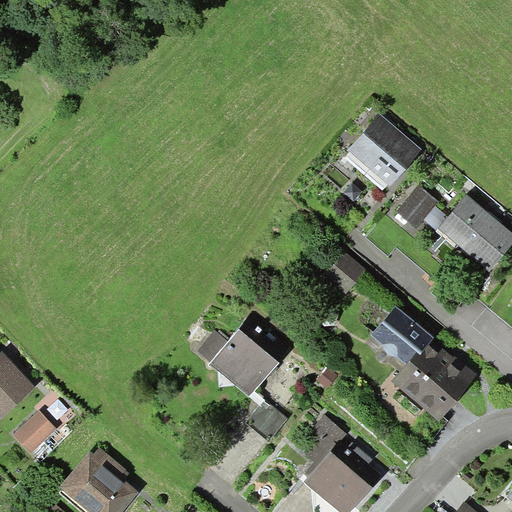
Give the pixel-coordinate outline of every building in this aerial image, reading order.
[(380,113),(348,151),(389,186),(421,149),(380,113)] [(353,183),(344,194),(353,202),(363,191),(353,183)] [(418,185),(397,212),(417,228),(424,219),(435,206),(438,202),(418,185)] [(448,217),(438,228),(458,245),(489,271),(511,243),(511,232),(467,194),(448,217)] [(448,217),(435,206),(424,219),(436,230),(438,228),(448,217)] [(458,245),(438,228),(436,230),(456,247),(458,245)] [(345,251),(325,275),(346,293),(366,269),(345,251)] [(438,421),(477,375),(455,357),(454,358),(441,347),(437,352),(428,344),(434,338),(396,305),(371,335),(406,364),(392,381),(438,421)] [(211,361),(209,364),(249,396),(290,347),(250,314),(228,341),(211,361)] [(211,361),(228,341),(215,330),(197,350),(211,361)] [(0,418),(35,386),(2,351),(0,353),(0,418)] [(338,375),(327,367),(316,381),(327,389),(338,375)] [(265,400),(246,424),(269,442),(288,419),(265,400)] [(56,428),(39,410),(13,434),(30,452),(56,428)] [(341,441),(347,433),(326,414),(313,428),(319,434),(303,452),(318,465),(340,440),(341,441)] [(318,465),(304,481),(340,511),(350,511),(382,476),(369,464),(373,459),(353,442),(348,447),(341,441),(340,440),(318,465)] [(90,511),(120,511),(139,491),(124,479),(130,472),(100,447),(94,454),(90,451),(60,486),(90,511)] [(476,511),(464,502),(455,511),(476,511)]
